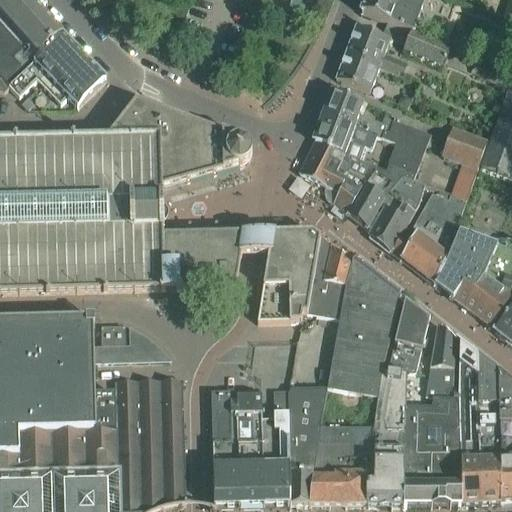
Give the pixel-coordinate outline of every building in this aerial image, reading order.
[(0,0),(0,94),(4,96),(10,91),(63,39),(26,0),(0,0)] [(425,0),(367,0),(361,17),(412,36),(425,0)] [(511,23),(506,21),(501,36),(506,38),(501,50),(497,49),(492,64),(511,70),(511,23)] [(389,43),(375,37),(356,30),(346,56),(380,69),(379,71),(405,83),(408,78),(403,76),(404,73),(409,75),(411,70),(383,58),(389,43)] [(450,54),(410,37),(403,55),(442,72),(450,54)] [(107,85),(63,39),(10,91),(31,114),(49,97),(61,108),(67,102),(77,113),(107,85)] [(369,96),(379,71),(380,69),(346,56),(336,84),(355,91),(369,96)] [(511,79),(477,65),(472,77),(506,91),(511,79)] [(511,79),(480,172),(511,182),(511,79)] [(363,107),(351,102),(332,95),(324,117),(377,138),(379,132),(381,127),(359,119),(363,107)] [(0,297),(166,294),(166,290),(175,290),(175,293),(235,292),(241,259),(245,239),(245,238),(244,238),(244,237),(241,237),(241,238),(217,239),(217,238),(214,238),(214,239),(191,239),(188,239),(165,240),(165,239),(163,239),(163,231),(164,231),(164,228),(163,228),(163,214),(162,204),(163,204),(163,201),(162,201),(162,200),(162,192),(163,192),(163,191),(187,185),(190,185),(189,184),(213,178),(216,177),(239,170),(239,171),(242,170),(246,168),(249,164),(251,160),(251,156),(250,152),(248,148),(244,145),(241,144),(241,143),(238,142),(238,143),(226,138),(226,137),(223,136),(223,137),(214,134),(214,133),(212,132),(211,133),(188,124),(188,123),(185,122),(185,123),(172,118),(170,117),(169,117),(161,114),(161,113),(158,112),(158,113),(139,106),(139,105),(136,104),(136,105),(135,104),(133,107),(134,107),(121,124),(120,124),(118,126),(119,127),(109,140),(0,142),(0,297)] [(377,138),(324,117),(313,145),(316,145),(345,159),(363,166),(368,154),(373,155),(378,141),(376,141),(377,138)] [(430,139),(403,129),(383,121),(381,127),(379,132),(377,138),(376,141),(378,141),(381,142),(396,147),(389,166),(407,173),(416,176),(430,139)] [(488,144),(453,132),(443,160),(477,172),(488,144)] [(375,171),(363,166),(345,159),(316,145),(299,178),(327,192),(326,196),(327,198),(327,200),(328,201),(329,203),(330,204),(334,207),(333,207),(347,217),(348,217),(356,202),(363,188),(367,183),(373,174),(375,171)] [(367,232),(385,203),(391,191),(395,193),(403,178),(407,173),(389,166),(385,175),(375,171),(373,174),(367,183),(363,188),(356,202),(348,217),(367,232)] [(391,256),(408,228),(419,208),(425,189),(413,185),(416,176),(407,173),(403,178),(395,193),(391,191),(385,203),(367,232),(371,235),(369,238),(391,256)] [(435,289),(459,235),(460,233),(456,232),(465,206),(454,201),(451,200),(449,204),(432,198),(413,232),(408,228),(391,256),(435,289)] [(459,307),(487,271),(497,249),(490,246),(491,242),(486,241),(485,244),(459,235),(435,289),(459,307)] [(307,318),(320,241),(318,239),(317,240),(314,238),(315,237),(312,236),(295,237),(295,236),(292,236),(292,237),(275,237),(272,237),(271,237),(271,239),(268,260),(257,327),(301,326),(302,317),(307,318)] [(260,237),(244,237),(244,238),(245,238),(245,239),(241,259),(255,259),(268,260),(271,239),(271,237),(272,237),(260,237)] [(346,289),(353,265),(320,241),(307,318),(339,324),(344,302),(346,289)] [(478,322),(501,292),(510,299),(511,291),(511,254),(497,249),(487,271),(459,307),(478,322)] [(401,302),(353,265),(346,289),(344,302),(339,324),(327,393),(378,402),(380,389),(382,374),(382,372),(396,321),(401,302)] [(492,332),(504,316),(505,312),(510,299),(501,292),(478,322),(492,332)] [(511,347),(511,300),(511,302),(511,310),(507,318),(494,334),(511,347)] [(416,377),(424,342),(430,323),(405,305),(388,374),(406,376),(416,377)] [(0,511),(169,511),(181,510),(181,511),(184,510),(186,510),(186,505),(183,385),(181,385),(181,386),(170,386),(117,387),(117,386),(115,386),(115,398),(95,399),(93,330),(86,322),(0,324),(0,511)] [(454,362),(455,342),(438,329),(434,348),(426,401),(433,401),(453,403),(453,392),(444,391),(444,373),(454,373),(454,362)] [(125,350),(125,330),(101,331),(102,350),(125,350)] [(477,360),(478,360),(477,359),(460,346),(459,366),(459,385),(459,403),(459,407),(460,469),(461,480),(461,510),(480,509),(478,408),(477,360)] [(498,407),(498,375),(478,360),(477,360),(478,408),(480,509),(500,507),(499,467),(499,433),(498,407)] [(404,471),(405,410),(406,376),(388,374),(382,374),(380,389),(378,402),(375,431),(374,441),(374,470),(372,470),(372,487),(367,487),(366,511),(403,511),(404,471)] [(511,506),(511,387),(509,385),(509,384),(498,375),(498,407),(499,433),(511,433),(511,466),(499,467),(500,507),(511,506)] [(288,395),(288,418),(289,445),(290,507),(290,510),(309,510),(314,474),(320,434),(321,432),(327,392),(290,392),(288,395)] [(290,507),(289,445),(288,418),(274,419),(274,424),(262,424),(261,395),(211,396),(213,511),(215,511),(215,508),(290,507)] [(288,418),(288,395),(273,395),(274,419),(288,418)] [(461,510),(461,480),(460,469),(459,407),(459,403),(453,403),(433,401),(433,411),(405,410),(404,471),(403,511),(461,510)] [(374,470),(374,441),(375,431),(321,432),(320,434),(314,474),(309,510),(366,511),(367,487),(372,487),(372,470),(374,470)]
